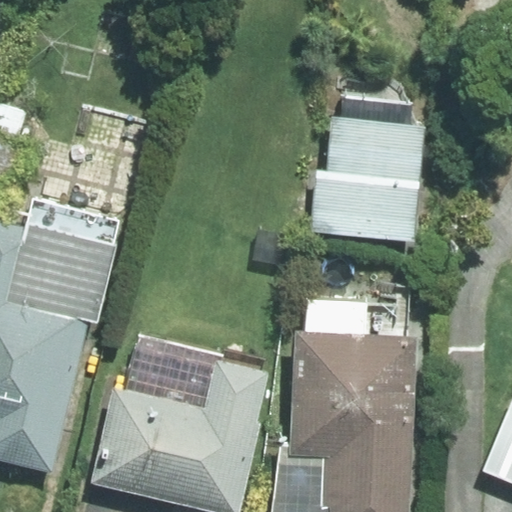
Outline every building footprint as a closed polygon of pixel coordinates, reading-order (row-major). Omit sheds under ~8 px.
[(349,100),(337,221),(418,230),(430,108),(349,100)] [(112,222),(0,197),(0,475),(54,487),(112,222)] [(425,511),(440,318),(294,307),(287,458),(327,460),(324,511),(425,511)] [(211,399),(121,374),(89,488),(173,511),(225,511),(269,359),(226,347),(211,399)] [(511,396),(482,472),(511,483),(511,396)]
